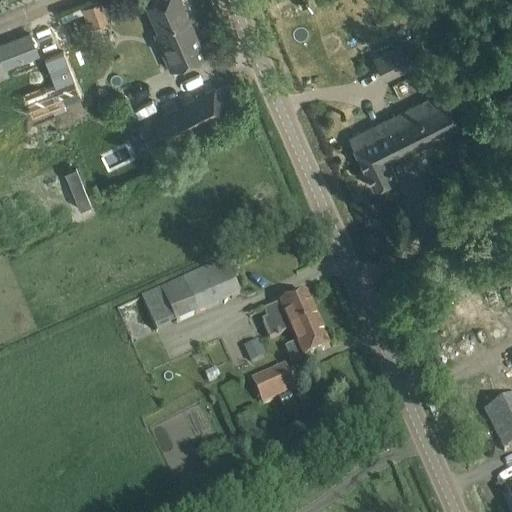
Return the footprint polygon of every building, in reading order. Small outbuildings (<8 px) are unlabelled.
[(170,70),(187,63),(205,55),(181,0),(151,0),(145,2),(158,31),(154,33),(170,70)] [(418,0),(406,0),(401,3),(407,15),(422,7),(418,0)] [(30,31),(0,42),(0,53),(6,69),(41,55),(30,31)] [(397,45),(372,57),(384,81),(409,69),(397,45)] [(31,115),(80,97),(63,52),(44,59),(55,86),(25,97),(31,115)] [(179,142),(243,110),(229,81),(137,127),(155,162),(183,149),(179,142)] [(446,90),(382,122),(399,157),(464,125),(446,90)] [(373,188),(391,179),(396,177),(389,162),(399,157),(382,122),(349,138),(373,188)] [(76,169),(64,173),(79,210),(90,205),(76,169)] [(224,263),(159,292),(173,325),(239,295),(224,263)] [(504,337),(511,333),(511,281),(511,282),(480,295),(484,304),(458,315),(455,308),(443,313),(454,339),(486,326),(489,333),(501,328),(504,337)] [(267,320),(262,322),(269,340),(290,330),(291,331),(316,319),(305,293),(286,301),(263,311),(267,320)] [(296,344),(284,349),(291,365),(303,359),(311,356),(329,348),(316,319),(291,331),(296,344)] [(252,362),(265,356),(258,341),(245,347),(252,362)] [(262,405),(294,392),(284,366),(251,380),(262,405)] [(511,396),(486,409),(505,449),(511,446),(511,396)] [(237,455),(233,446),(207,459),(211,467),(237,455)]
